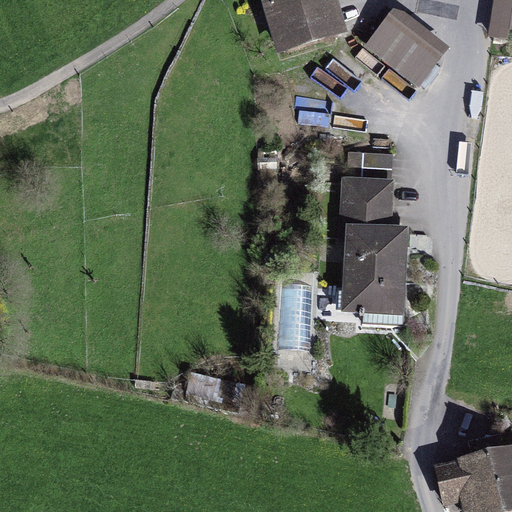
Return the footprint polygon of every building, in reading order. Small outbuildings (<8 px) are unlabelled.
[(337,0),(305,0),(265,13),(281,66),(351,45),(337,0)] [(511,0),(493,0),(487,36),(507,39),(508,29),(511,29),(511,0)] [(398,18),(370,54),(424,96),(453,60),(398,18)] [(347,249),(344,318),(407,322),(411,237),(395,236),(398,190),(343,187),(340,248),(347,249)] [(511,511),(511,457),(438,473),(445,510),(463,507),(463,511),(511,511)]
